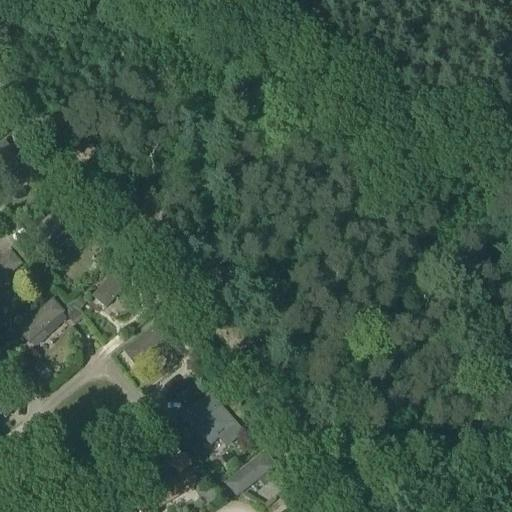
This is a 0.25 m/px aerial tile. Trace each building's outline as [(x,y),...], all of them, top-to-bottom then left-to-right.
[(2,146),(0,147),(0,170),(13,159),(2,146)] [(62,206),(27,238),(39,252),(75,220),(62,206)] [(8,256),(0,263),(0,286),(20,269),(8,256)] [(108,283),(91,303),(104,313),(120,294),(108,283)] [(43,306),(50,300),(42,292),(35,298),(43,306)] [(64,324),(60,320),(62,317),(51,305),(16,336),(28,349),(28,348),(42,335),(47,340),(64,324)] [(74,312),(65,319),(74,329),(82,322),(74,312)] [(122,357),(133,370),(170,341),(159,328),(122,357)] [(168,397),(184,391),(180,381),(164,387),(168,397)] [(209,395),(183,418),(210,449),(236,426),(209,395)] [(0,396),(0,419),(5,423),(16,409),(0,396)] [(167,435),(176,428),(168,417),(159,425),(167,435)] [(58,497),(35,457),(20,466),(43,506),(58,497)] [(183,475),(187,473),(191,470),(183,457),(169,466),(177,479),(183,475)] [(270,474),(259,461),(226,489),(237,502),(270,474)] [(148,497),(157,511),(196,487),(187,473),(183,475),(177,479),(148,497)] [(143,483),(139,474),(127,481),(132,490),(143,483)] [(127,504),(135,499),(126,486),(108,498),(116,511),(127,504)] [(299,509),(302,511),(312,511),(314,510),(306,502),(299,509)]
